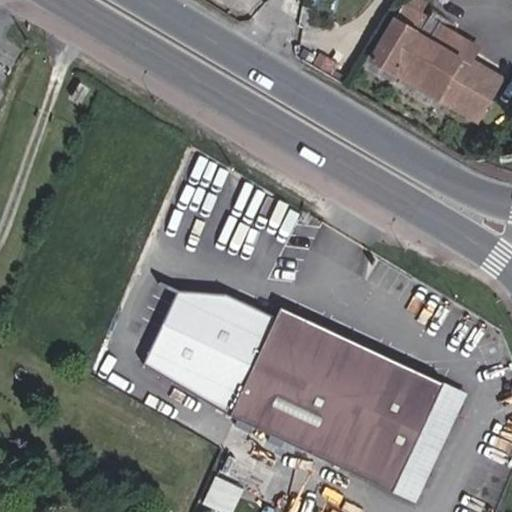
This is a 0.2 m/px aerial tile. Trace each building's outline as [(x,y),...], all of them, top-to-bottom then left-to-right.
[(414,13),(420,2),(416,0),(406,0),(401,5),(414,13)] [(458,59),(439,48),(448,33),(414,13),(401,5),(370,60),(435,99),(458,59)] [(461,55),(467,44),(448,33),(439,48),(458,59),(461,55)] [(328,76),(336,62),(320,53),(312,66),(328,76)] [(490,98),(502,79),(461,55),(458,59),(435,99),(444,104),(458,79),(490,98)] [(476,122),(490,98),(458,79),(444,104),(476,122)] [(234,418),(277,317),(225,293),(177,290),(142,365),(234,418)] [(394,492),(445,383),(281,307),(277,317),(234,418),(394,492)] [(416,503),(467,394),(445,383),(394,492),(416,503)] [(220,511),(232,511),(243,489),(216,477),(203,505),(220,511)]
